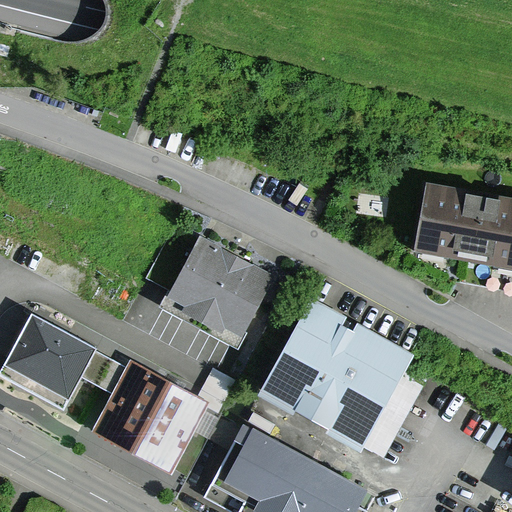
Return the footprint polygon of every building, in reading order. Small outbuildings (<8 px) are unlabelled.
[(413,262),(511,280),(511,206),(427,191),(413,262)] [(183,264),(256,303),(272,274),(199,235),(183,264)] [(256,303),(183,264),(165,298),(238,337),(256,303)] [(424,355),(310,291),(255,388),(369,453),(424,355)] [(99,344),(31,307),(0,364),(0,365),(68,402),(99,344)] [(211,401),(130,356),(93,421),(174,467),(211,401)] [(280,511),(310,460),(245,424),(208,491),(245,511),(280,511)] [(365,511),(375,495),(310,460),(280,511),(365,511)]
